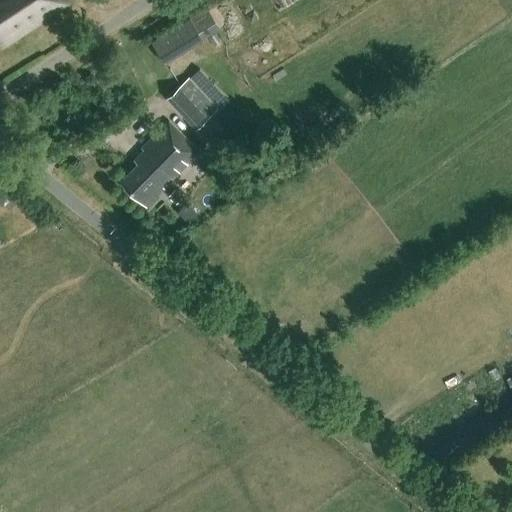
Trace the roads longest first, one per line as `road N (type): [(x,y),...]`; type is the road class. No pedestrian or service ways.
road 1 (unclassified): [(457,511),(0,146)]
road 2 (unclassified): [(0,98),(149,0)]
